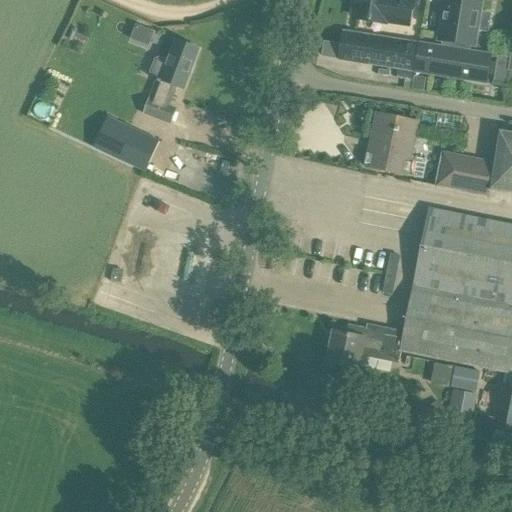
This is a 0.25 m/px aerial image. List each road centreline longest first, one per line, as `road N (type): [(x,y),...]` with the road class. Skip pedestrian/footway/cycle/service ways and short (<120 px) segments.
road 1 (unclassified): [(177,511),(227,386),(295,0)]
road 2 (unknown): [(338,180),(511,208)]
